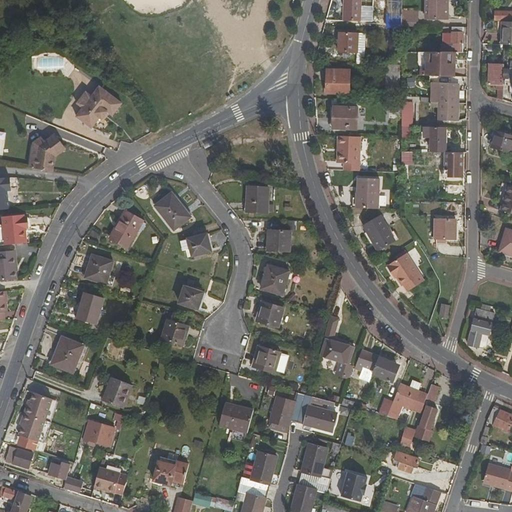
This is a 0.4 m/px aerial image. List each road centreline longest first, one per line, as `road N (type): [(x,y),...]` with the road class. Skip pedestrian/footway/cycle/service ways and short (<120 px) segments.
road 1 (residential): [(0,411),(62,240),(105,187),(166,150)]
road 2 (tertiary): [(297,91),(317,205),(343,254),(376,299),(445,359)]
road 3 (residential): [(166,150),(237,233),(241,272),(223,342)]
road 4 (residential): [(474,99),(472,269)]
road 5 (residential): [(166,150),(297,91)]
road 6 (residential): [(452,510),(495,385)]
